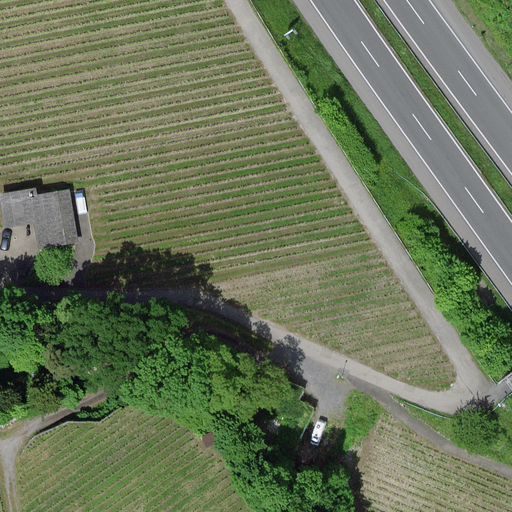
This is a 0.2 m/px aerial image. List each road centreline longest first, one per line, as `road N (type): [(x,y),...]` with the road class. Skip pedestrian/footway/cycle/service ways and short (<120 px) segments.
road 1 (unclassified): [(0,295),(194,300),(452,404),(473,402),(511,379)]
road 2 (track): [(238,0),(471,375),(477,400)]
road 3 (motorway): [(332,0),(511,254)]
road 4 (track): [(511,474),(446,446),(379,396),(370,375)]
road 5 (motorway): [(511,140),(407,0)]
